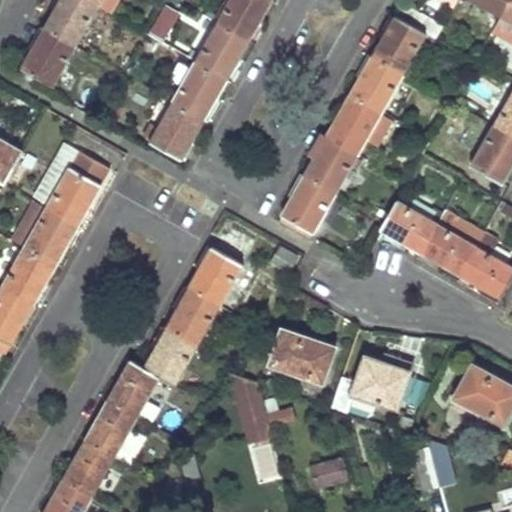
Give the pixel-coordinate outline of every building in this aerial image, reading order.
[(47,32),(76,48),(99,7),(85,0),(64,0),(56,14),(54,13),(44,30),(47,32)] [(103,0),(99,7),(112,15),(120,0),(103,0)] [(231,0),(219,23),(248,39),(260,19),(261,20),(262,20),(263,18),(273,1),(271,0),(231,0)] [(457,0),(436,0),(453,9),(457,0)] [(473,0),(491,10),(501,16),(510,0),(473,0)] [(511,22),(511,0),(510,0),(501,16),(511,22)] [(399,18),(436,40),(443,28),(403,4),(396,17),(399,18)] [(167,43),(181,12),(163,5),(150,35),(167,43)] [(511,22),(501,16),(493,32),(511,42),(511,22)] [(431,48),(436,40),(399,18),(386,40),(383,39),(373,57),(376,58),(404,74),(422,43),(431,48)] [(248,39),(219,23),(197,63),(226,79),(237,60),(239,61),(239,60),(250,40),(248,39)] [(54,87),(76,48),(47,32),(41,42),(35,52),(32,51),(22,69),(54,87)] [(381,115),(404,74),(376,58),(364,78),(362,77),(350,98),(353,99),(381,115)] [(197,63),(174,103),(202,119),(215,98),(217,100),(219,95),(228,80),(226,79),(197,63)] [(511,93),(494,126),(511,136),(511,93)] [(391,121),(381,115),(353,99),(341,119),(339,117),(328,136),(330,137),(359,154),(374,127),(385,132),(391,121)] [(181,159),(192,139),(194,140),(195,139),(205,121),(202,119),(174,103),(158,130),(152,141),(152,142),(181,159)] [(150,126),(144,136),(152,141),(158,130),(150,126)] [(511,163),(511,160),(511,136),(494,126),(471,165),(503,184),(508,175),(511,167),(511,163)] [(348,171),(359,154),(330,137),(319,157),(317,156),(305,177),(307,178),(335,194),(348,171)] [(0,181),(5,184),(22,153),(0,140),(0,181)] [(373,142),(366,155),(374,160),(381,147),(373,142)] [(47,192),(40,203),(48,208),(80,153),(65,145),(41,188),(47,192)] [(48,208),(47,209),(77,226),(87,206),(90,207),(110,171),(80,153),(48,208)] [(313,233),(335,194),(307,178),(296,198),(294,196),(282,216),(313,233)] [(422,249),(437,223),(398,200),(383,227),(403,239),(401,242),(420,252),(422,249)] [(27,245),(45,212),(33,206),(14,238),(27,245)] [(25,249),(56,267),(68,246),(66,245),(77,226),(47,209),(45,212),(27,245),(25,249)] [(455,216),(444,210),(437,223),(448,229),(455,216)] [(313,233),(282,216),(278,223),(310,241),(313,233)] [(448,229),(437,223),(422,249),(443,262),(442,265),(451,270),(460,275),(462,272),(477,245),(484,233),(455,216),(448,229)] [(511,264),(477,245),(462,272),(483,285),(482,287),(501,298),(511,279),(511,264)] [(281,247),(276,254),(272,262),(288,271),(296,257),(281,247)] [(189,287),(192,289),(220,305),(243,265),(214,248),(202,271),(199,270),(189,287)] [(45,286),(56,267),(25,249),(2,288),(31,305),(43,285),(45,286)] [(0,356),(4,358),(22,326),(20,325),(31,305),(2,288),(1,291),(0,290),(0,356)] [(169,329),(198,345),(209,326),(220,305),(192,289),(178,312),(176,311),(166,328),(169,329)] [(175,386),(198,345),(169,329),(156,351),(155,349),(143,368),(160,377),(175,386)] [(305,337),(293,333),(282,329),(270,360),(290,368),(288,372),(307,378),(323,384),(335,353),(303,342),(305,337)] [(335,353),(337,348),(305,337),(303,342),(335,353)] [(395,367),(397,359),(384,355),(381,362),(395,367)] [(395,367),(381,362),(366,357),(360,373),(356,382),(342,378),(331,408),(344,413),(345,413),(351,398),(354,388),(378,397),(376,402),(398,410),(413,365),(397,359),(395,367)] [(146,401),(160,377),(143,368),(137,365),(134,362),(121,383),(119,382),(107,401),(110,403),(137,418),(138,416),(146,401)] [(473,364),(465,378),(457,393),(475,403),(473,408),(504,425),(511,411),(511,392),(492,381),(495,377),(473,364)] [(264,403),(259,383),(238,376),(231,373),(249,440),(272,434),(270,426),(267,415),(264,403)] [(511,392),(511,386),(495,377),(492,381),(511,392)] [(323,384),(307,378),(303,388),(320,393),(323,384)] [(378,397),(354,388),(351,398),(374,406),(376,402),(378,397)] [(264,403),(267,415),(279,412),(275,400),(264,403)] [(146,401),(138,416),(150,423),(159,408),(146,401)] [(130,429),(137,418),(110,403),(98,424),(97,423),(96,422),(85,441),(87,443),(114,458),(115,457),(130,429)] [(295,419),(292,409),(286,410),(289,421),(295,419)] [(270,426),(280,423),(289,421),(286,410),(279,412),(267,415),(270,426)] [(131,466),(146,439),(130,429),(115,457),(131,466)] [(92,497),(114,458),(87,443),(76,464),(72,462),(62,480),(65,482),(92,497)] [(431,445),(413,449),(416,461),(434,457),(431,448),(431,445)] [(434,457),(441,484),(456,480),(449,454),(431,448),(434,457)] [(500,466),(511,470),(511,454),(508,452),(500,466)] [(202,479),(195,455),(182,459),(188,483),(202,479)] [(432,487),(441,484),(434,457),(416,461),(423,489),(432,487)] [(347,479),(344,470),(342,460),(312,468),(317,487),(347,479)] [(83,511),(92,497),(65,482),(53,504),(50,502),(44,511),(83,511)]
